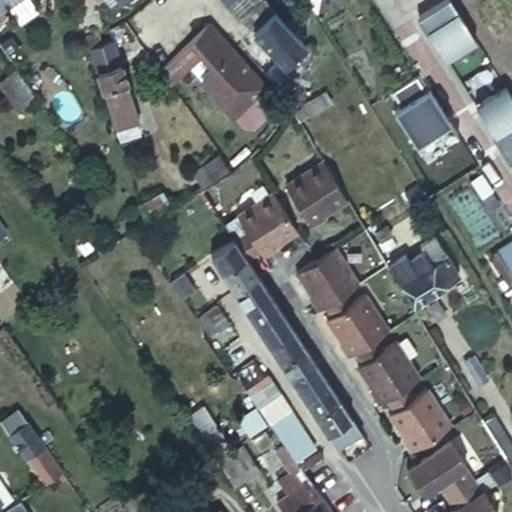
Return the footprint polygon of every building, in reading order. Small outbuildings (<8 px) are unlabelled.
[(0,0),(0,10),(5,7),(3,4),(9,0),(0,0)] [(101,0),(106,10),(116,0),(119,0),(120,1),(121,0),(101,0)] [(258,0),(226,0),(218,7),(231,24),(232,22),(258,0)] [(247,35),(270,15),(260,0),(258,0),(232,22),(247,35)] [(473,41),(446,0),(441,0),(413,18),(423,32),(424,31),(442,60),(473,41)] [(301,43),(295,38),(270,15),(247,35),(285,70),(296,59),(291,54),(301,43)] [(255,75),(208,24),(158,70),(167,83),(207,48),(222,64),(209,75),(230,98),(243,86),(255,75)] [(97,32),(75,38),(79,50),(88,47),(100,43),(97,32)] [(100,43),(88,47),(111,118),(127,112),(122,97),(130,94),(112,39),(100,43)] [(263,72),(289,101),(295,84),(274,62),(263,72)] [(0,85),(17,109),(33,97),(15,72),(0,82),(0,85)] [(454,133),(424,87),(421,88),(411,73),(386,89),(395,104),(388,109),(415,150),(435,137),(439,143),(454,133)] [(265,86),(255,75),(243,86),(250,94),(245,98),(248,101),(253,97),(265,86)] [(266,111),(277,101),(265,86),(253,97),(265,110),(266,111)] [(511,139),(511,101),(502,87),(472,106),(490,134),(488,135),(497,149),(511,139)] [(258,117),(265,110),(253,97),(248,101),(245,104),(258,117)] [(511,139),(497,149),(511,169),(511,139)] [(215,155),(192,172),(203,187),(226,170),(215,155)] [(320,206),(342,193),(319,155),(283,178),(309,218),(323,210),(320,206)] [(400,167),(382,179),(399,207),(418,196),(400,167)] [(483,184),(486,183),(480,173),(468,180),(486,208),(495,202),(483,184)] [(399,207),(382,179),(377,182),(394,210),(399,207)] [(270,239),(292,225),(268,188),(233,212),(242,226),(256,248),(258,252),(272,243),(270,239)] [(229,235),(231,237),(244,256),(256,248),(242,226),(229,235)] [(386,264),(410,303),(456,276),(432,236),(417,245),(421,250),(406,259),(402,254),(386,264)] [(207,253),(220,273),(244,257),(244,256),(231,237),(207,253)] [(511,242),(496,252),(511,276),(511,242)] [(308,294),(317,308),(323,304),(344,291),(357,283),(333,246),(313,258),(295,270),(310,293),(308,294)] [(511,276),(496,252),(492,255),(510,283),(511,281),(511,276)] [(244,257),(220,273),(231,290),(255,274),(244,257)] [(179,271),(166,280),(176,296),(189,287),(179,271)] [(231,290),(242,308),(267,292),(260,281),(257,277),(255,274),(231,290)] [(351,301),(344,291),(323,304),(330,315),(351,301)] [(242,308),(253,324),(277,307),(267,292),(242,308)] [(339,342),(348,355),(354,351),(375,338),(388,330),(363,293),(351,301),(330,315),(326,318),(340,340),(339,342)] [(205,332),(223,320),(212,303),(193,315),(205,332)] [(277,307),(253,324),(265,342),(289,326),(277,307)] [(289,326),(265,342),(276,360),(301,344),(289,326)] [(375,338),(354,351),(361,362),(382,348),(375,338)] [(370,388),(379,402),(385,399),(406,385),(419,377),(395,340),(382,348),(361,362),(357,365),(372,387),(370,388)] [(276,360),(288,378),(313,361),(301,344),(276,360)] [(239,384),(254,374),(244,360),(230,370),(239,384)] [(288,378),(299,395),(325,379),(320,373),(313,361),(288,378)] [(252,402),(269,390),(258,375),(256,375),(254,374),(239,384),(252,402)] [(299,395),(312,415),(338,399),(325,379),(299,395)] [(413,396),(406,385),(385,399),(393,410),(413,396)] [(402,437),(410,450),(450,425),(426,388),(413,396),(393,410),(388,413),(403,435),(402,437)] [(264,418),(281,407),(269,390),(252,402),(264,418)] [(338,399),(312,415),(334,449),(359,431),(352,420),(338,399)] [(264,418),(266,421),(278,438),(295,427),(281,407),(264,418)] [(0,422),(42,483),(59,472),(24,422),(22,422),(15,411),(0,422)] [(505,455),(510,464),(511,463),(511,445),(492,416),(483,422),(505,455)] [(278,438),(301,470),(303,468),(298,461),(297,462),(294,458),(309,446),(295,427),(278,438)] [(445,475),(453,489),(471,477),(462,464),(464,461),(449,439),(405,467),(420,491),(445,475)] [(315,460),(320,457),(315,450),(311,453),(315,460)] [(311,453),(306,456),(311,464),(315,460),(311,453)] [(303,458),(298,461),(303,468),(308,465),(303,458)] [(493,482),(484,469),(471,477),(480,490),(483,489),(493,482)] [(471,477),(453,489),(462,502),(447,511),(496,511),(483,489),(480,490),(471,477)] [(313,511),(307,502),(319,494),(309,480),(275,502),(281,511),(313,511)] [(330,511),(319,494),(307,502),(313,511),(330,511)] [(26,511),(19,500),(2,510),(3,511),(26,511)]
